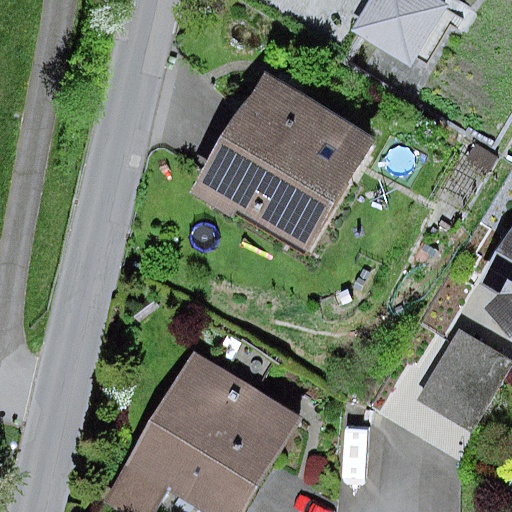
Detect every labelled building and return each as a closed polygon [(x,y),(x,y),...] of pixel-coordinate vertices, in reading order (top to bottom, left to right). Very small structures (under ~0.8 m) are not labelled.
[(445,9),(429,0),(375,0),(358,30),(414,63),(445,9)] [(262,71),(188,193),(229,218),(235,208),(307,252),(376,140),(262,71)] [(476,145),(468,160),(489,173),(498,158),(476,145)] [(511,225),(483,284),(499,293),(486,312),(511,338),(511,225)] [(511,361),(459,331),(418,401),(472,432),(511,362),(511,361)] [(191,352),(101,503),(115,511),(151,511),(167,486),(211,511),(244,511),(301,417),(191,352)]
